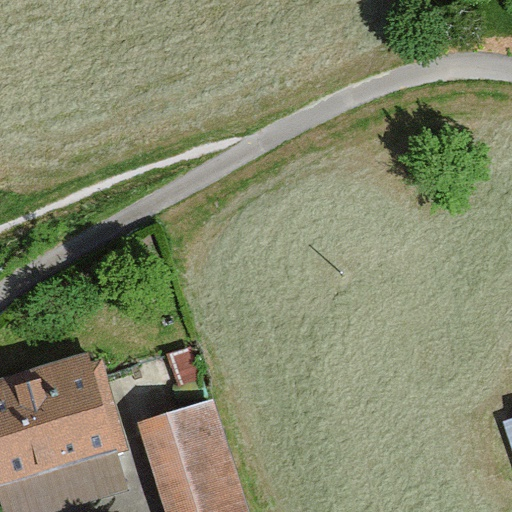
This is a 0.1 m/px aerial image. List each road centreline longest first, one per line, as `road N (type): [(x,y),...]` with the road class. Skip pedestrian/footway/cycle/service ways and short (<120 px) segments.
road 1 (residential): [(258,142),(47,260),(0,299)]
road 2 (track): [(258,142),(201,149),(0,229)]
road 3 (residential): [(258,142),(431,71),(511,66)]
